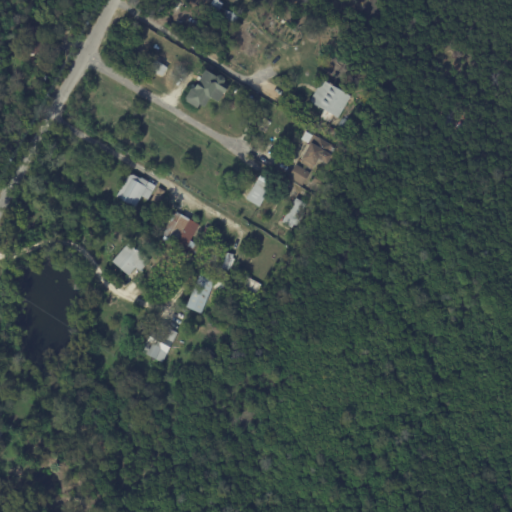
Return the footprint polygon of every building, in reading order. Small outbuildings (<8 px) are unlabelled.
[(47,40),(46,55),(30,56),(32,28),(48,29),(47,40)] [(157,60),(166,65),(166,66),(169,68),(164,77),(151,69),(157,60)] [(224,84),(224,85),(229,88),(225,95),(223,94),(218,103),(211,98),(205,108),(200,106),(198,109),(187,103),(187,99),(192,90),(195,89),(196,89),(207,71),(217,77),(221,76),(225,79),(225,82),(224,84)] [(352,96),(339,118),(334,116),(330,123),(321,117),(326,109),(311,100),(324,80),(331,84),(332,83),(336,85),(336,86),(352,96)] [(327,162),(322,159),(318,166),(315,165),(313,169),(303,163),(307,156),(305,154),(311,144),(310,143),(315,134),(335,145),(334,146),(338,149),(335,154),(336,155),(330,164),(327,162)] [(291,177),(290,177),(298,164),(311,173),(306,184),(305,184),(304,186),(291,177)] [(271,192),(262,207),(249,199),(263,175),(276,183),(271,192)] [(136,176),(143,180),(144,179),(158,187),(151,201),(144,197),(138,208),(119,198),(130,178),(136,176)] [(316,183),(315,182),(319,176),(327,181),(323,187),(316,183)] [(167,191),(160,205),(152,202),(160,187),(167,191)] [(308,204),(309,205),(304,213),(307,214),(300,226),(297,224),(295,228),(285,222),(300,199),(308,204)] [(184,215),(202,225),(193,241),(200,245),(197,251),(190,247),(188,250),(165,236),(173,221),(169,219),(172,214),(176,216),(178,212),(184,215)] [(143,272),(138,268),(131,276),(115,262),(131,243),(152,261),(143,272)] [(234,256),(227,253),(220,267),(227,270),(234,256)] [(230,253),(237,256),(236,259),(237,260),(234,269),(233,268),(231,272),(225,269),(230,253)] [(189,308),(203,274),(218,280),(204,314),(189,308)] [(248,276),(264,285),(258,297),(243,288),(244,287),(243,286),(248,276)] [(216,289),(220,281),(233,287),(229,295),(216,289)] [(167,327),(181,334),(165,364),(144,353),(150,340),(151,341),(155,334),(158,336),(164,325),(167,327)] [(0,430),(8,434),(6,439),(2,437),(1,439),(0,438),(0,430)]
